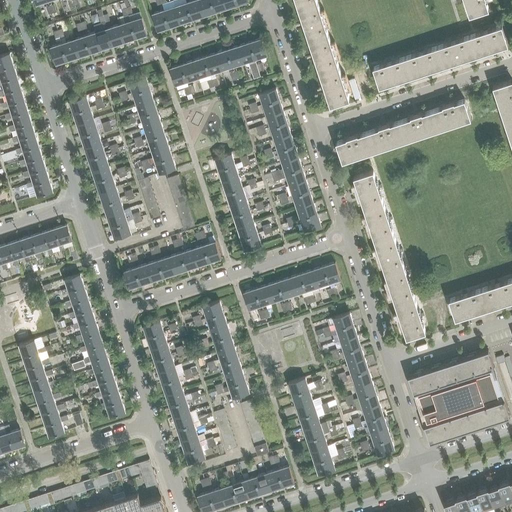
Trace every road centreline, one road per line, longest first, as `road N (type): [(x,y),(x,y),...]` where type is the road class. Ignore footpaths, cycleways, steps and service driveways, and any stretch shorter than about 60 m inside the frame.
road 1 (residential): [(43,85),(273,13)]
road 2 (residential): [(116,310),(346,238)]
road 3 (residential): [(511,63),(312,124)]
road 4 (residential): [(422,459),(262,511)]
road 5 (residential): [(0,468),(149,419)]
road 6 (residential): [(392,358),(346,238)]
road 7 (residential): [(392,358),(511,319)]
